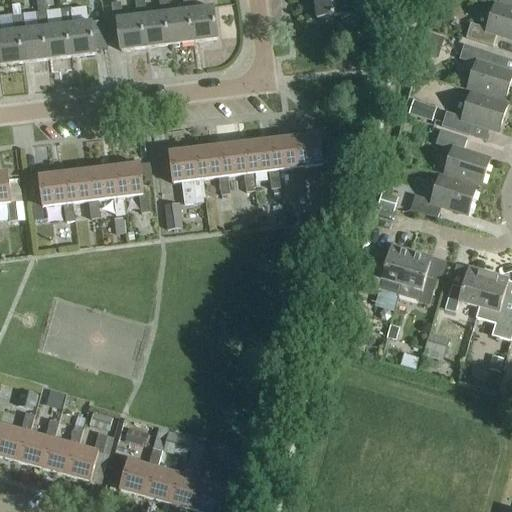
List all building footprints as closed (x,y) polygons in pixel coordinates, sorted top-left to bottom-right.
[(44,0),(35,0),(37,15),(46,14),(44,0)] [(189,13),(184,13),(170,15),(168,0),(162,0),(158,0),(160,16),(165,16),(169,48),(193,45),(189,13)] [(193,45),(217,42),(213,10),(194,12),(192,0),(182,0),(184,13),(189,13),(193,45)] [(313,0),(316,22),(349,18),(346,0),(313,0)] [(511,0),(499,0),(498,6),(511,9),(511,0)] [(165,16),(160,16),(147,18),(145,2),(135,3),(137,19),(141,19),(145,51),(169,48),(165,16)] [(141,19),(137,19),(123,21),(121,5),(111,6),(113,23),(117,23),(120,49),(120,51),(121,54),(145,51),(141,19)] [(22,17),(21,17),(19,6),(11,7),(14,34),(19,34),(23,66),(47,63),(43,31),(38,31),(24,33),(22,17)] [(117,23),(113,23),(111,6),(100,7),(106,53),(120,51),(120,49),(117,23)] [(511,9),(498,6),(497,8),(494,7),(486,32),(470,28),(466,40),(493,49),(496,39),(511,43),(511,9)] [(95,57),(94,49),(90,25),(72,27),(70,11),(60,12),(62,29),(67,28),(71,60),(95,57)] [(67,28),(62,29),(48,30),(46,14),(37,15),(36,15),(38,31),(43,31),(47,63),(71,60),(67,28)] [(19,34),(14,34),(1,36),(0,30),(0,68),(23,66),(19,34)] [(420,55),(438,61),(444,41),(426,35),(420,55)] [(504,103),(511,78),(511,75),(487,67),(491,56),(464,48),(459,62),(475,67),(467,92),(472,93),(503,103),(504,103)] [(503,103),(472,93),(463,120),(446,114),(441,129),(468,138),(472,127),(498,136),(507,108),(503,107),(504,103),(503,103)] [(409,117),(428,123),(432,110),(413,104),(409,117)] [(480,190),(490,161),(463,152),(467,141),(440,133),(435,148),(454,154),(445,179),(476,189),(480,190)] [(323,168),(320,137),(294,140),(298,172),(303,171),(319,169),(321,187),(331,186),(329,167),(323,168)] [(298,172),(294,140),(269,143),(273,175),(278,174),(294,172),(298,207),(308,206),(306,189),(303,171),(298,172)] [(273,175),(269,143),(244,146),(248,178),(253,177),(268,175),(270,193),(280,192),(278,174),(273,175)] [(248,178),(244,146),(219,149),(222,181),(228,180),(243,178),(245,196),(246,196),(248,212),(257,211),(255,195),(253,177),(248,178)] [(222,181),(219,149),(193,153),(197,184),(203,183),(218,181),(220,199),(230,198),(228,180),(222,181)] [(197,184),(193,153),(168,156),(172,187),(181,186),(183,209),(203,206),(203,201),(205,201),(203,183),(197,184)] [(140,167),(115,170),(119,201),(123,201),(138,199),(140,217),(150,215),(147,197),(143,197),(140,167)] [(115,170),(90,173),(94,204),(98,204),(113,202),(115,220),(125,219),(123,201),(119,201),(115,170)] [(94,204),(90,173),(65,176),(69,207),(73,207),(88,205),(90,223),(100,222),(98,204),(94,204)] [(8,175),(0,176),(0,207),(6,207),(8,225),(18,223),(15,205),(11,205),(8,175)] [(65,176),(38,180),(42,210),(63,208),(65,226),(75,225),(73,207),(69,207),(65,176)] [(476,189),(445,179),(444,181),(440,180),(432,203),(416,198),(412,211),(439,221),(442,210),(467,219),(476,191),(475,191),(476,189)] [(393,214),(397,201),(381,197),(377,209),(393,214)] [(182,231),(179,206),(163,208),(166,233),(182,231)] [(124,220),(113,222),(115,238),(126,236),(124,220)] [(397,297),(410,254),(391,250),(386,271),(375,268),(370,286),(368,293),(379,296),(380,293),(397,297)] [(410,254),(397,297),(398,298),(418,304),(417,305),(430,309),(436,284),(426,281),(432,260),(410,254)] [(363,265),(358,283),(370,286),(375,268),(363,265)] [(488,276),(468,270),(462,292),(451,289),(443,314),(454,317),(458,305),(478,311),(488,276)] [(488,276),(478,311),(475,322),(495,328),(491,340),(511,345),(511,340),(511,297),(505,295),(509,282),(488,276)] [(341,328),(359,333),(366,306),(349,301),(341,328)] [(396,343),(399,331),(390,328),(380,364),(383,365),(390,341),(396,343)] [(429,337),(425,352),(423,358),(442,364),(449,342),(429,337)] [(489,372),(500,375),(503,362),(492,359),(489,372)] [(511,398),(511,393),(511,369),(505,367),(497,394),(511,398)] [(17,409),(33,413),(37,397),(22,393),(17,409)] [(89,428),(109,434),(113,422),(93,416),(89,428)] [(26,436),(30,437),(34,419),(25,417),(20,434),(0,428),(0,460),(17,465),(26,436)] [(77,419),(74,427),(82,429),(84,421),(77,419)] [(26,436),(17,465),(41,472),(50,442),(54,443),(59,426),(49,424),(45,441),(30,437),(26,436)] [(68,447),(54,443),(50,442),(41,472),(66,479),(74,449),(78,450),(83,433),(72,430),(68,447)] [(125,445),(145,450),(149,437),(128,431),(125,445)] [(145,501),(153,471),(157,472),(168,434),(158,432),(153,452),(148,469),(127,464),(119,493),(145,501)] [(172,476),(157,472),(153,471),(145,501),(169,507),(177,478),(181,479),(192,441),(168,435),(163,455),(177,458),(172,476)] [(93,454),(78,450),(74,449),(66,479),(90,485),(98,457),(102,458),(107,439),(98,437),(93,454)] [(177,478),(169,507),(185,511),(193,511),(201,484),(206,485),(211,468),(201,465),(196,483),(181,479),(177,478)] [(201,484),(193,511),(219,511),(223,502),(226,490),(230,491),(230,490),(242,494),(247,478),(235,474),(225,472),(220,489),(206,485),(201,484)] [(225,502),(222,511),(235,511),(237,505),(225,502)]
